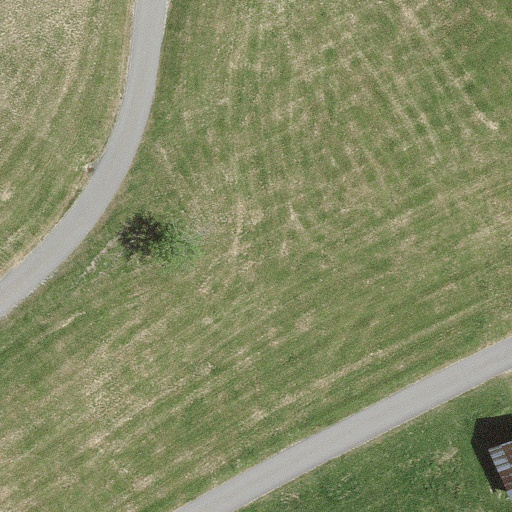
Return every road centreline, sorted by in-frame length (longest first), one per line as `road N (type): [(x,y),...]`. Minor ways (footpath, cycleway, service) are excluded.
road 1 (residential): [(511,353),(347,430),(205,511)]
road 2 (residential): [(0,294),(85,213),(111,172),(130,130),(152,0)]
